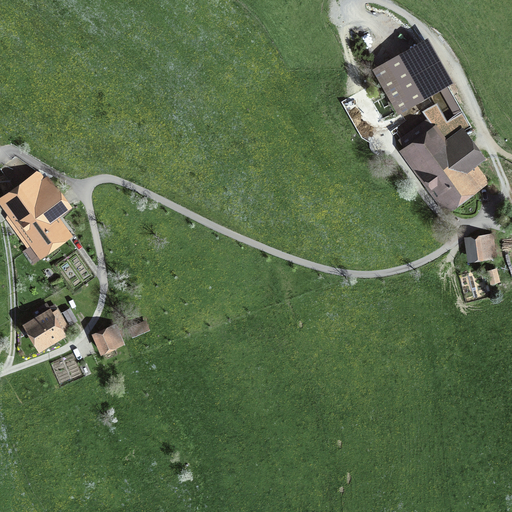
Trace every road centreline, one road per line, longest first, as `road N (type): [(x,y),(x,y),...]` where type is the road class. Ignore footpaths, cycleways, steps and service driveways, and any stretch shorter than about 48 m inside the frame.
road 1 (track): [(0,373),(74,343),(94,322),(104,274),(88,190),(101,175),(341,271),(389,271),(487,223),(511,229)]
road 2 (track): [(0,212),(13,308),(13,348),(3,372)]
